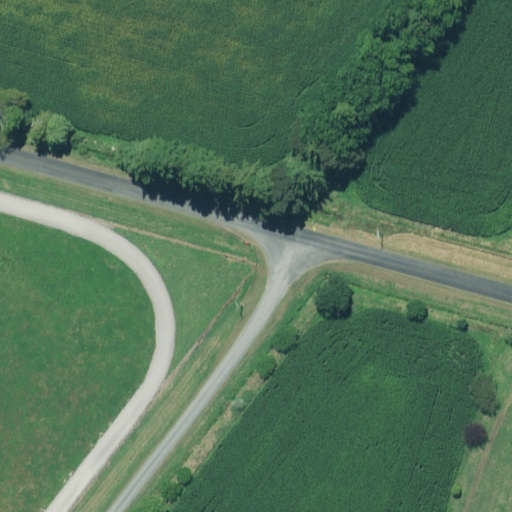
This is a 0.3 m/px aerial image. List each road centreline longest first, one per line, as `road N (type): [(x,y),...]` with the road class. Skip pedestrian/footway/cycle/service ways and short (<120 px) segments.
road 1 (unclassified): [(309,239),(104,511)]
road 2 (unclassified): [(309,239),(0,154)]
road 3 (unclassified): [(511,295),(309,239)]
